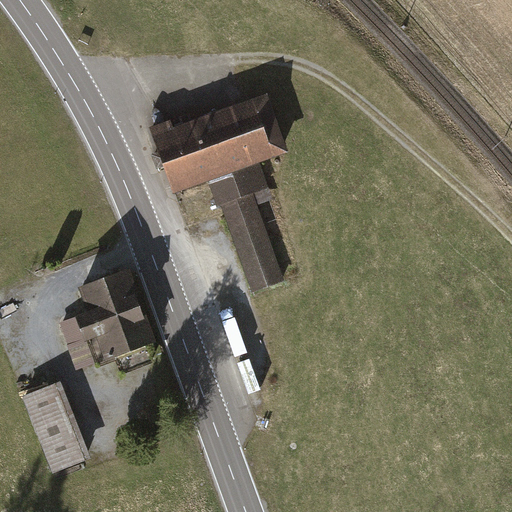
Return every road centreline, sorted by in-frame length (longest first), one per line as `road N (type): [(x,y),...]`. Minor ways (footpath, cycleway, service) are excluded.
road 1 (primary): [(245,511),(120,172),(20,0)]
road 2 (track): [(228,65),(263,61),(319,73),(511,238)]
